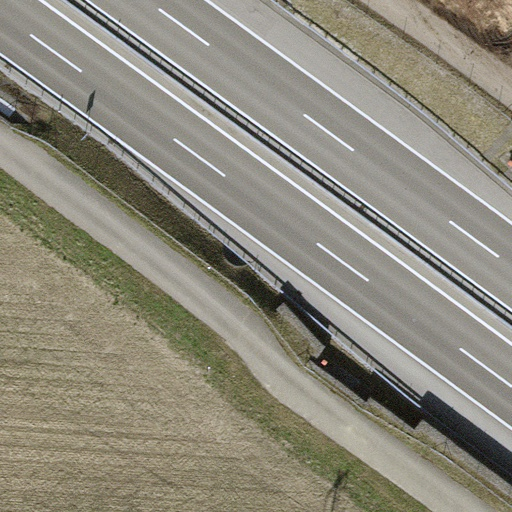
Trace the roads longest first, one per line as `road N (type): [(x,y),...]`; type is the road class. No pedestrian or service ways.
road 1 (trunk): [(0,9),(511,385)]
road 2 (track): [(475,511),(304,387),(249,328),(0,144)]
road 3 (trunk): [(511,264),(142,0)]
road 4 (track): [(511,90),(386,0)]
